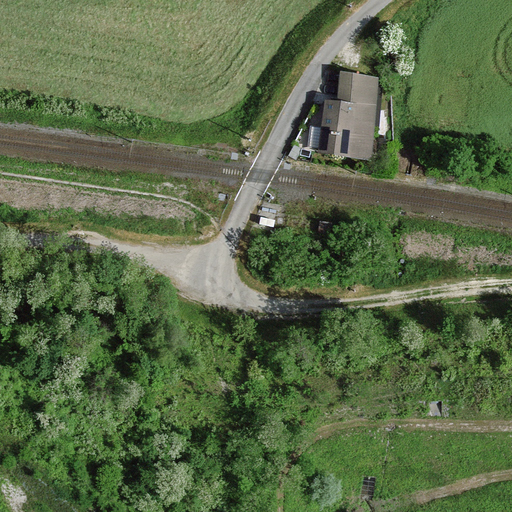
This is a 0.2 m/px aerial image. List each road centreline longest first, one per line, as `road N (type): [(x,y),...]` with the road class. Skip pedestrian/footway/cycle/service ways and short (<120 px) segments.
road 1 (track): [(384,0),(328,52),(212,277)]
road 2 (track): [(212,277),(264,303),(317,307),(511,284)]
road 3 (track): [(0,240),(154,258),(212,277)]
